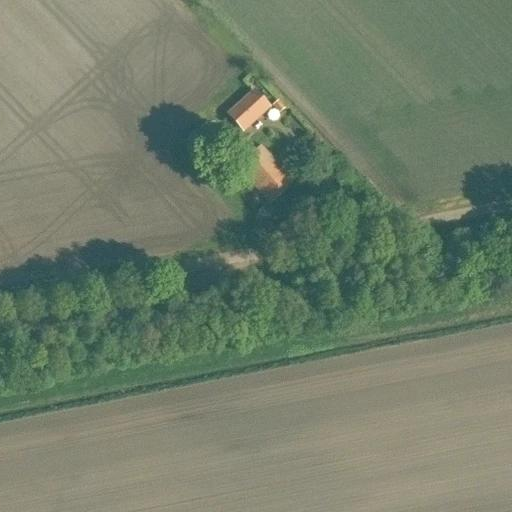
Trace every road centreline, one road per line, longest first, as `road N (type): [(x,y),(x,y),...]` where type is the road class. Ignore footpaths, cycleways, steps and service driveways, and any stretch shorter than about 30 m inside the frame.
road 1 (unclassified): [(234,264),(511,211)]
road 2 (track): [(0,333),(200,295),(234,264)]
